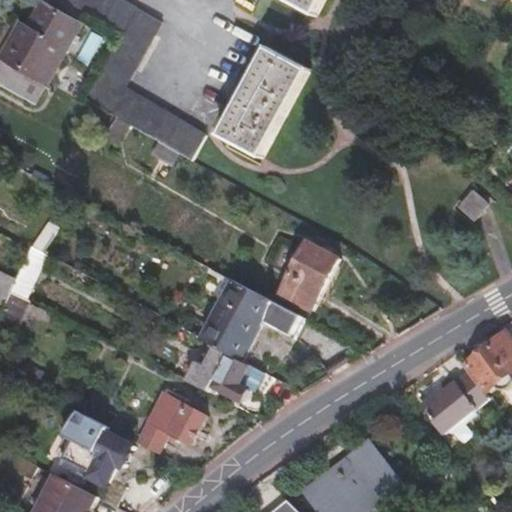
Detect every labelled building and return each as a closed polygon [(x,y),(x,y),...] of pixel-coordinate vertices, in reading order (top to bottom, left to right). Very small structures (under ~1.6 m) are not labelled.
[(268,0),(311,19),(321,0),(268,0)] [(47,83),(56,67),(82,25),(47,3),(31,28),(22,23),(11,41),(0,59),(0,84),(21,97),(34,76),(47,83)] [(265,44),(214,140),(259,162),(309,65),(265,44)] [(458,106),(445,98),(437,112),(451,120),(458,106)] [(160,142),(155,154),(177,164),(183,151),(160,142)] [(474,193),(462,211),(480,223),(492,205),(474,193)] [(53,224),(38,249),(49,256),(64,231),(53,224)] [(307,242),(279,292),(313,310),(342,261),(307,242)] [(49,256),(38,249),(20,283),(15,292),(31,299),(53,258),(49,256)] [(0,272),(0,316),(2,317),(15,292),(20,283),(0,272)] [(297,341),(308,320),(235,281),(202,339),(210,343),(245,362),(267,325),(297,341)] [(2,317),(0,320),(0,327),(16,336),(34,301),(31,299),(15,292),(2,317)] [(511,340),(507,335),(470,365),(491,391),(499,385),(502,387),(507,388),(511,386),(511,384),(511,340)] [(189,379),(243,406),(253,390),(267,397),(279,381),(245,362),(210,343),(189,379)] [(498,408),(470,372),(443,392),(441,390),(426,401),(447,429),(454,424),(462,435),(498,408)] [(138,442),(160,453),(168,437),(177,442),(180,437),(194,444),(209,416),(164,392),(138,442)] [(84,414),(101,423),(106,411),(90,403),(84,414)] [(105,429),(107,426),(101,423),(84,414),(77,426),(101,438),(98,445),(94,443),(88,455),(96,460),(92,468),(109,477),(119,458),(124,461),(133,443),(105,429)] [(373,441),(307,492),(322,511),(371,511),(407,484),(373,441)] [(103,498),(57,474),(37,511),(98,511),(99,510),(97,509),(103,498)] [(118,483),(111,497),(133,508),(140,494),(118,483)] [(302,511),(289,500),(277,511),(302,511)]
